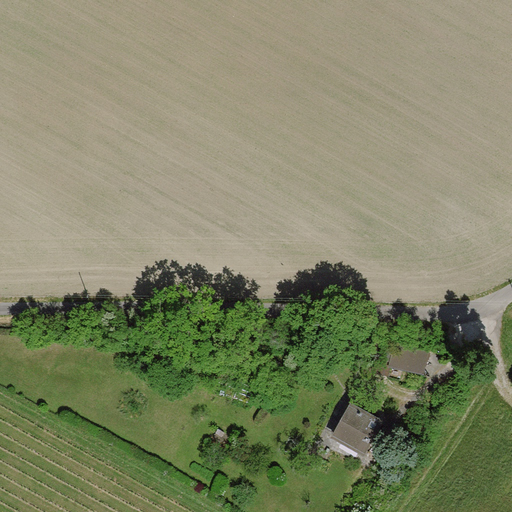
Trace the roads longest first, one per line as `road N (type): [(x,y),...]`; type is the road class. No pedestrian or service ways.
road 1 (unclassified): [(0,309),(437,314),(511,290)]
road 2 (track): [(402,511),(500,369)]
